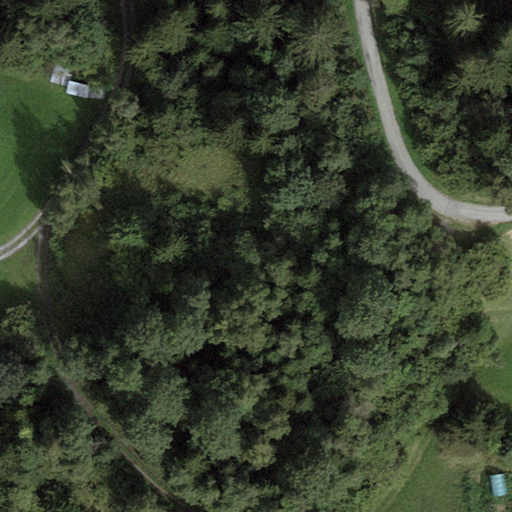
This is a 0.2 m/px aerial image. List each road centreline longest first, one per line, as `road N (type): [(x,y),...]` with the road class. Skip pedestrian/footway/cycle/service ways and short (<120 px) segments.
road 1 (track): [(43,216),(41,289),(61,349),(108,434),(177,492),(217,511)]
road 2 (track): [(121,0),(131,66),(103,131),(43,216),(0,252)]
